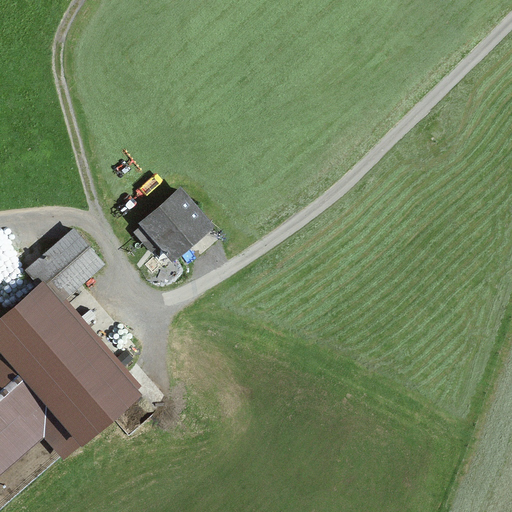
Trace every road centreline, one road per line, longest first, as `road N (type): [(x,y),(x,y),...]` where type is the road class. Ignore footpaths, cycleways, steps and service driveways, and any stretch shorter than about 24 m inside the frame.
road 1 (track): [(146,322),(353,184),(511,16)]
road 2 (track): [(94,220),(57,53),(80,0)]
road 3 (track): [(0,224),(94,220),(121,263),(123,295),(146,322)]
